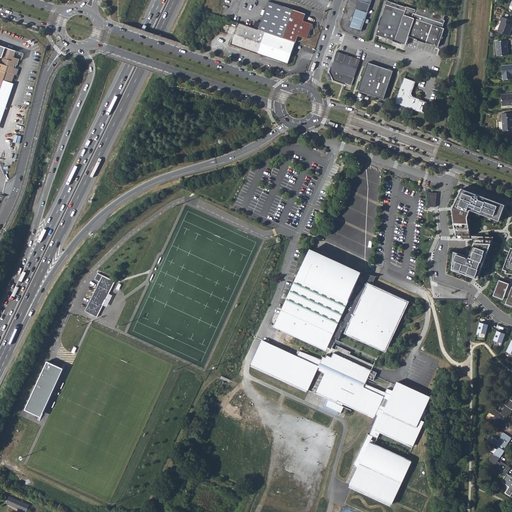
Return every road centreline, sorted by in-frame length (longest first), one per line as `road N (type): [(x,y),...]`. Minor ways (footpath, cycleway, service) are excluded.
road 1 (trunk): [(13,330),(173,0)]
road 2 (trunk): [(13,330),(68,248),(116,202),(164,176),(233,156),(290,121)]
road 3 (trunk): [(161,0),(14,299)]
road 4 (trunk): [(80,45),(91,76),(14,299)]
road 5 (tertiary): [(312,117),(511,187)]
road 6 (tertiary): [(511,170),(317,100)]
road 7 (tertiary): [(289,88),(96,21)]
road 8 (tertiary): [(89,42),(280,107)]
road 9 (unclassified): [(52,62),(0,225)]
road 10 (residential): [(499,315),(470,288),(438,276),(447,181)]
